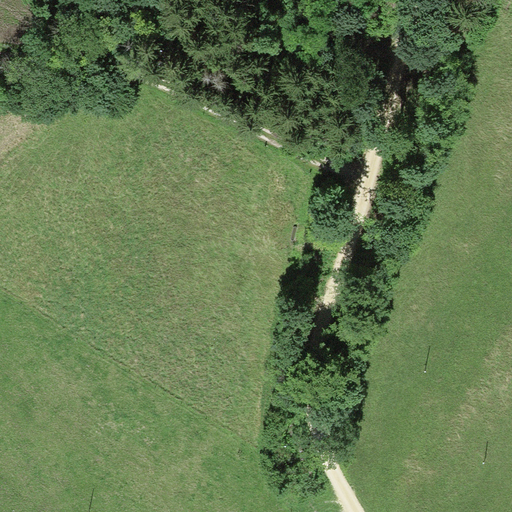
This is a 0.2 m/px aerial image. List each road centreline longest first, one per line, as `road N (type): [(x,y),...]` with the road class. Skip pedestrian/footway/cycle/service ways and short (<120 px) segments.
road 1 (track): [(358,511),(312,431),(316,370),(358,173),(410,0)]
road 2 (track): [(358,173),(324,166),(99,63),(0,59)]
